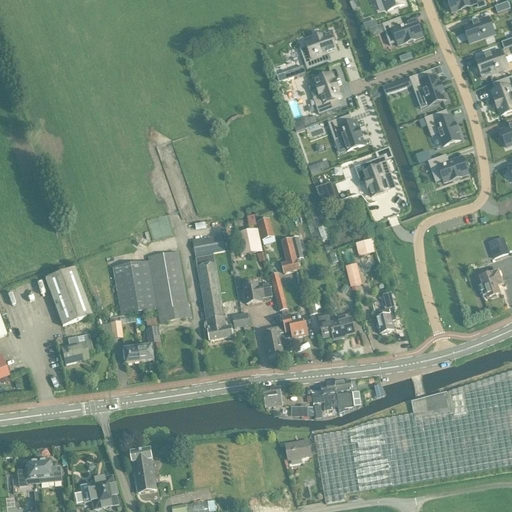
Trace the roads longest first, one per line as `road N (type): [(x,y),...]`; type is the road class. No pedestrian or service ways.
road 1 (residential): [(449,54),(488,181),(480,202),(427,222),(419,234),(425,291),(445,356)]
road 2 (tertiary): [(100,406),(445,356)]
